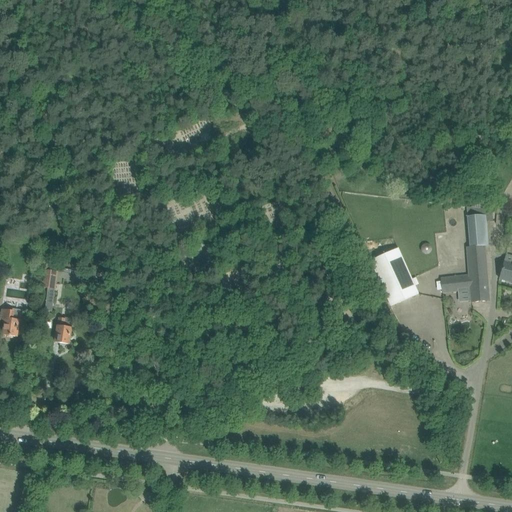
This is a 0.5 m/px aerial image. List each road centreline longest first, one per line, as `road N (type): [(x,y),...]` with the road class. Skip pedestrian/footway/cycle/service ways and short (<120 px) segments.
road 1 (secondary): [(455,499),(0,434)]
road 2 (track): [(429,360),(376,317),(299,111),(280,0)]
road 3 (track): [(471,416),(444,398),(347,379),(288,400)]
road 4 (unclassified): [(455,499),(477,388),(429,360)]
